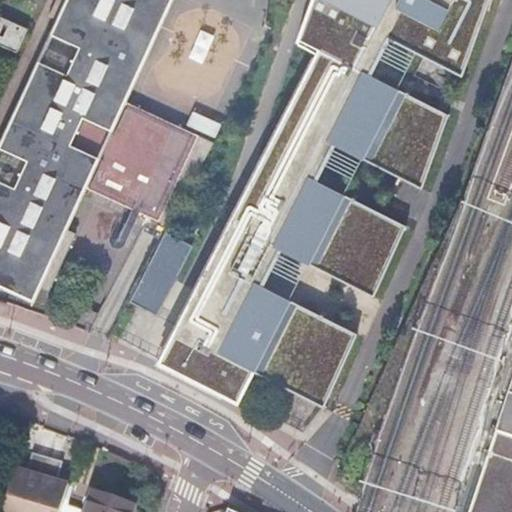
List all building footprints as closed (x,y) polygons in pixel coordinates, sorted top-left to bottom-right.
[(92,27),(104,0),(57,0),(50,17),(59,22),(51,40),(80,53),(81,52),(92,27)] [(175,0),(104,0),(92,27),(81,52),(80,53),(68,76),(98,89),(111,95),(128,103),(175,0)] [(313,0),(298,43),(301,44),(301,41),(320,50),(160,364),(241,405),(257,373),(326,408),(359,334),(265,286),(247,277),(265,241),(283,251),(375,298),(408,226),(318,181),(300,172),(318,136),(337,145),(423,190),(450,115),(372,76),(367,73),(385,36),(391,39),(464,77),(491,0),(313,0)] [(372,76),(391,39),(385,36),(367,73),(372,76)] [(68,76),(80,53),(51,40),(40,63),(68,76)] [(188,187),(192,179),(51,109),(68,76),(40,63),(1,149),(29,162),(59,176),(72,182),(88,189),(168,226),(188,187)] [(192,179),(211,141),(128,103),(111,95),(98,89),(68,76),(51,109),(192,179)] [(196,110),(190,126),(220,136),(225,120),(196,110)] [(318,181),(337,145),(318,136),(300,172),(318,181)] [(215,143),(211,141),(192,179),(196,181),(215,143)] [(70,230),(88,189),(72,182),(59,176),(29,162),(17,189),(0,181),(0,287),(36,304),(43,288),(51,292),(78,234),(70,230)] [(195,247),(167,233),(132,302),(159,316),(195,247)] [(265,286),(283,251),(265,241),(247,277),(265,286)] [(455,330),(469,289),(459,286),(445,327),(455,330)] [(511,511),(511,385),(470,511),(511,511)] [(27,474),(16,471),(3,511),(32,511),(48,460),(33,455),(27,474)] [(63,464),(48,460),(32,511),(61,511),(62,510),(69,486),(57,483),(63,464)] [(86,511),(67,511),(62,510),(61,511),(134,511),(138,503),(94,489),(86,511)]
